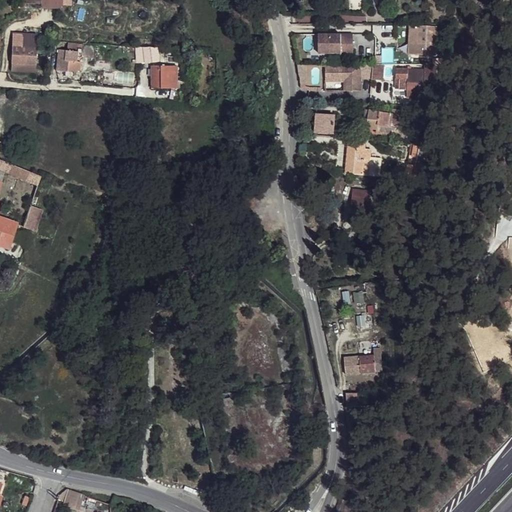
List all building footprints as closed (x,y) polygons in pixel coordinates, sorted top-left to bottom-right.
[(419,28),(411,27),(410,44),(418,45),(419,28)] [(437,29),(419,28),(418,45),(410,44),(408,56),(434,59),(437,29)] [(35,72),(36,35),(21,35),(21,48),(11,47),(11,63),(18,63),(17,72),(35,72)] [(354,35),(319,35),(319,54),(341,54),(341,55),(354,55),(354,35)] [(73,43),(67,42),(67,47),(59,46),(57,67),(66,68),(65,72),(71,73),(71,69),(79,70),(80,61),(77,61),(77,57),(78,52),(72,51),(73,43)] [(157,44),(142,46),(138,63),(159,61),(157,44)] [(374,64),(326,65),(326,81),(345,81),(345,91),(361,91),(361,78),(373,78),(374,64)] [(176,66),(154,66),(154,78),(151,77),(151,88),(176,88),(176,83),(176,66)] [(424,68),(397,68),(397,78),(400,78),(400,88),(407,89),(407,97),(425,97),(425,82),(435,82),(436,66),(423,66),(424,68)] [(345,81),(326,81),(326,91),(345,91),(345,81)] [(400,115),(370,111),(367,127),(370,129),(374,130),(377,128),(376,132),(391,135),(392,127),(398,128),(398,124),(400,115)] [(335,116),(318,115),(316,132),(334,134),(335,116)] [(364,151),(348,150),(346,171),(348,171),(362,172),(363,157),(364,151)] [(371,157),(363,157),(362,172),(369,172),(371,157)] [(41,176),(0,160),(0,171),(4,173),(38,185),(41,176)] [(385,181),(371,180),(370,187),(384,188),(385,181)] [(373,192),(354,190),(350,222),(370,224),(373,192)] [(39,211),(30,208),(24,228),(32,232),(39,211)] [(0,218),(0,246),(8,250),(16,226),(17,224),(0,218)] [(376,356),(345,358),(346,375),(378,372),(376,356)] [(358,393),(346,393),(347,407),(355,407),(358,407),(358,393)] [(83,496),(66,489),(61,503),(78,509),(83,496)]
